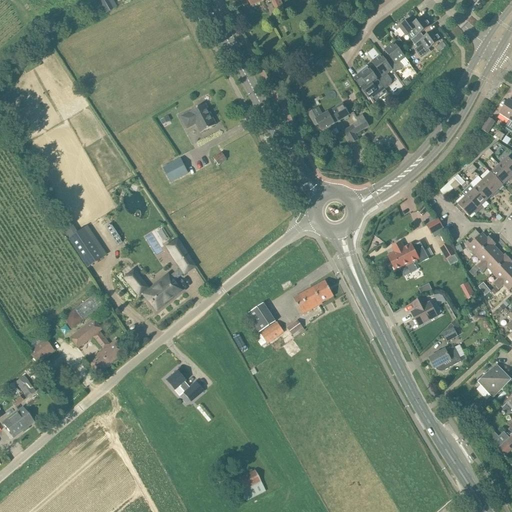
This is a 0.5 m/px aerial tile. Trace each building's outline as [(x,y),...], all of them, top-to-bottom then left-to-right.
[(113,0),(98,0),(105,12),(116,5),(113,0)] [(248,0),(251,6),(264,0),(271,0),(278,14),(285,11),(280,0),(248,0)] [(417,37),(421,33),(432,25),(424,16),(414,24),(410,19),(399,27),(406,36),(408,35),(412,41),(417,37)] [(429,50),(442,39),(435,30),(425,38),(421,33),(417,37),(412,41),(418,49),(416,50),(422,58),(430,52),(429,50)] [(399,39),(394,43),(399,49),(404,45),(399,39)] [(393,70),(396,74),(404,68),(400,62),(406,58),(394,43),(385,50),(393,61),(389,64),(393,70)] [(376,77),(380,82),(380,83),(384,89),(386,91),(390,87),(392,84),(392,82),(387,75),(393,70),(389,64),(382,55),(372,63),(380,73),(376,77)] [(380,82),(376,77),(368,66),(358,73),(359,75),(354,79),(369,99),(378,92),(379,93),(380,92),(382,91),(384,89),(380,83),(380,82)] [(408,78),(403,82),(407,86),(411,82),(408,78)] [(510,120),(511,116),(511,101),(509,100),(500,114),(510,120)] [(191,113),(182,117),(188,128),(196,124),(201,133),(216,125),(206,104),(191,112),(191,113)] [(317,109),(308,114),(315,127),(318,125),(322,131),(327,128),(329,132),(337,127),(335,124),(350,115),(349,114),(343,104),(329,112),(323,116),(318,108),(317,109)] [(379,112),(375,115),(379,120),(383,116),(379,112)] [(355,124),(344,131),(348,138),(351,144),(351,145),(357,141),(359,140),(356,135),(364,130),(369,127),(363,115),(357,118),(359,122),(355,124)] [(488,134),(495,122),(489,118),(482,130),(488,134)] [(221,152),(214,157),(219,165),(227,159),(221,152)] [(511,161),(508,157),(499,165),(511,178),(511,176),(511,161)] [(181,160),(163,168),(171,183),(188,174),(181,160)] [(503,186),(511,178),(499,165),(491,173),(503,186)] [(495,193),(503,186),(491,173),(483,181),(495,193)] [(486,201),(495,193),(483,181),(475,189),(486,201)] [(478,209),(486,201),(475,189),(466,197),(478,209)] [(458,205),(456,207),(462,213),(464,212),(470,217),(478,209),(466,197),(458,205)] [(438,219),(426,225),(432,235),(444,228),(438,219)] [(476,256),(492,240),(489,237),(487,239),(482,233),(473,242),(471,239),(465,244),(476,256)] [(104,262),(85,234),(70,243),(89,272),(104,262)] [(499,251),(494,246),(496,244),(492,240),(476,256),(482,262),(477,267),(480,269),(499,251)] [(420,242),(412,246),(411,244),(403,248),(401,243),(393,247),(396,252),(388,256),(396,272),(402,269),(404,273),(410,270),(412,273),(417,270),(416,267),(415,265),(413,263),(417,261),(419,264),(429,259),(420,242)] [(455,254),(449,243),(440,248),(447,259),(455,254)] [(499,251),(480,269),(482,272),(487,267),(493,273),(509,258),(506,254),(504,256),(499,251)] [(147,287),(133,270),(124,277),(138,294),(142,291),(145,295),(144,296),(156,310),(165,302),(166,303),(171,299),(171,298),(180,290),(173,281),(185,271),(185,272),(193,266),(186,256),(178,261),(181,266),(169,276),(150,291),(147,287)] [(511,272),(511,264),(511,263),(511,262),(511,261),(509,258),(493,273),(498,279),(494,284),(496,287),(511,272)] [(476,265),(469,272),(473,276),(480,269),(477,267),(476,265)] [(511,272),(496,287),(499,290),(504,285),(510,291),(511,288),(511,272)] [(334,296),(326,281),(314,287),(313,287),(294,298),(303,315),(323,304),(322,303),(334,296)] [(472,290),(465,294),(468,300),(475,296),(472,290)] [(412,313),(419,326),(438,316),(430,303),(428,304),(424,297),(413,303),(416,310),(412,313)] [(277,322),(265,304),(247,316),(259,334),(277,322)] [(506,308),(503,305),(498,309),(501,313),(506,308)] [(77,349),(92,338),(100,332),(102,330),(93,319),(69,337),(77,349)] [(298,320),(287,328),(295,338),(305,330),(298,320)] [(268,344),(284,333),(278,323),(261,334),(263,337),(258,340),(262,347),(268,344)] [(447,343),(458,337),(454,328),(442,334),(447,343)] [(102,350),(110,344),(100,332),(92,338),(102,350)] [(46,339),(29,353),(37,364),(55,351),(46,339)] [(124,353),(115,340),(110,344),(102,350),(88,361),(98,374),(124,353)] [(461,362),(453,347),(446,351),(445,350),(429,358),(435,369),(436,369),(437,370),(439,371),(442,371),(444,371),(446,370),(461,362)] [(478,382),(493,398),(508,384),(511,388),(511,374),(510,374),(510,375),(508,377),(497,365),(478,382)] [(177,371),(166,381),(174,391),(179,397),(183,393),(191,402),(203,392),(195,382),(189,387),(184,382),(185,381),(177,371)] [(36,392),(24,376),(15,382),(27,398),(36,392)] [(511,388),(499,402),(503,407),(508,403),(511,407),(511,423),(509,426),(510,428),(508,430),(511,433),(511,388)] [(201,405),(197,409),(208,422),(213,419),(201,405)] [(3,423),(13,437),(34,423),(23,408),(3,423)] [(511,435),(505,442),(497,449),(505,457),(511,450),(511,435)] [(242,492),(247,500),(265,490),(255,471),(236,480),(229,484),(234,496),(242,492)]
